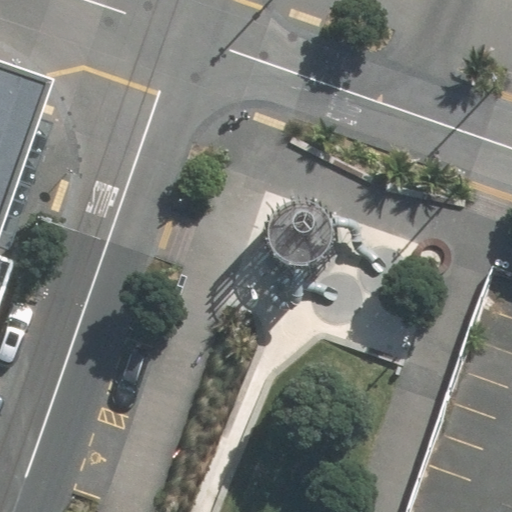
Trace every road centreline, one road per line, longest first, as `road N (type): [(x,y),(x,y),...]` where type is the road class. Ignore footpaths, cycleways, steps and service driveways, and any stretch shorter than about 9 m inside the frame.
road 1 (tertiary): [(181,33),(17,511)]
road 2 (residential): [(181,33),(511,147)]
